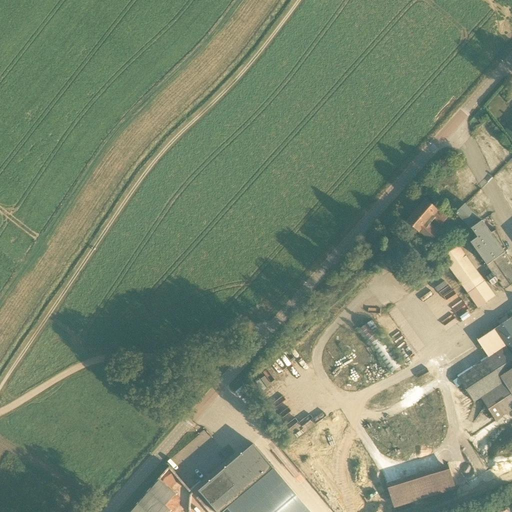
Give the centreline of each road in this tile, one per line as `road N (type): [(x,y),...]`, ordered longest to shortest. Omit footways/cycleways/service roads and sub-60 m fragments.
road 1 (tertiary): [(109,511),(511,57)]
road 2 (track): [(0,413),(78,368),(167,352),(244,326),(269,331)]
